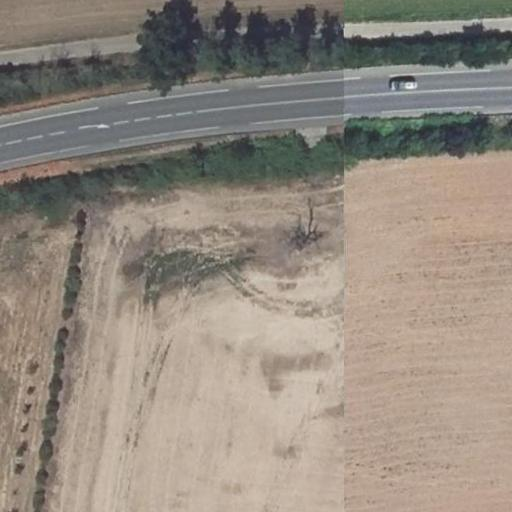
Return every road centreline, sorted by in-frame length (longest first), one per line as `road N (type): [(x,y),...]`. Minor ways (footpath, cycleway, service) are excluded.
road 1 (secondary): [(511,89),(282,99),(0,141)]
road 2 (unclassified): [(511,22),(182,39),(0,58)]
